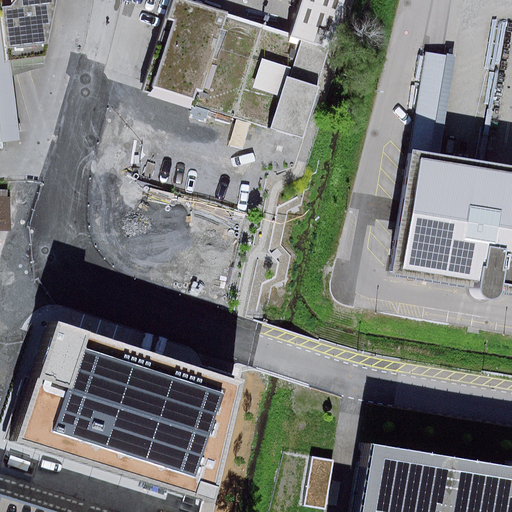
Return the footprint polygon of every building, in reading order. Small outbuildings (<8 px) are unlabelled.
[(0,0),(0,142),(20,140),(12,75),(45,67),(43,57),(47,57),(57,0),(0,0)] [(309,123),(332,42),(292,30),(186,0),(175,0),(150,89),(287,129),(291,117),(309,123)] [(301,0),(292,30),(332,42),(344,0),(301,0)] [(511,166),(439,155),(455,58),(427,54),(391,275),(482,290),(483,293),(485,296),(487,298),(490,300),(494,300),(498,299),(501,297),(504,294),(511,295),(511,166)] [(0,231),(11,232),(13,190),(0,189),(0,231)] [(244,383),(58,322),(20,438),(218,499),(244,383)] [(511,511),(511,470),(373,447),(362,511),(511,511)] [(68,511),(0,491),(0,511),(68,511)]
